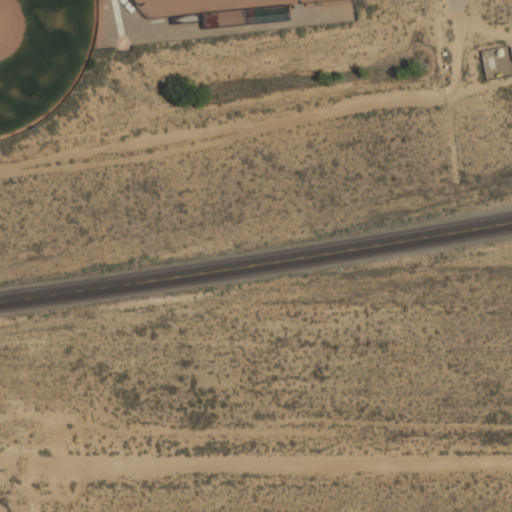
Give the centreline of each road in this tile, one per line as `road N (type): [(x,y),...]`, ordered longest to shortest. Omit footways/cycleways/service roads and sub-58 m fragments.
road 1 (primary): [(511,226),(445,242),(0,292)]
road 2 (residential): [(88,466),(511,466)]
